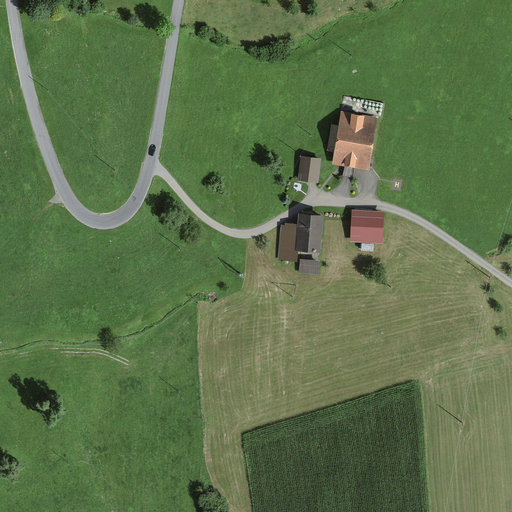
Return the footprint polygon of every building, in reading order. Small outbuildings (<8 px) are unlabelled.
[(364,166),(372,118),(340,113),(332,161),(364,166)] [(316,160),(299,158),(296,181),(313,183),(316,160)] [(373,213),(350,212),(348,234),(371,236),(373,213)] [(319,219),(295,218),(293,248),(316,250),(319,219)] [(312,260),(295,260),(296,274),(312,273),(312,260)]
